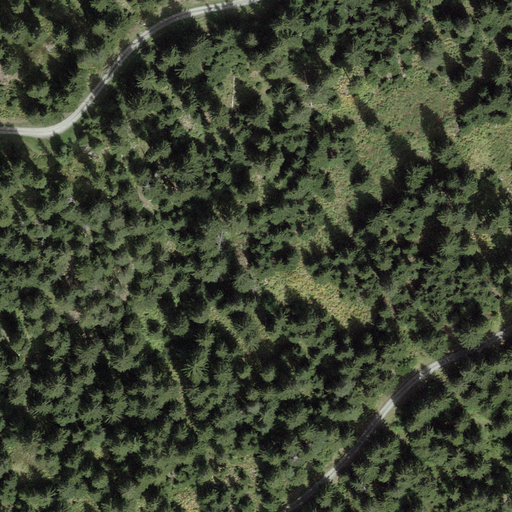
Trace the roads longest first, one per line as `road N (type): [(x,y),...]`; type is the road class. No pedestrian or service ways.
road 1 (track): [(0,129),(68,123),(157,26),(248,0)]
road 2 (track): [(511,330),(412,382),(285,511)]
